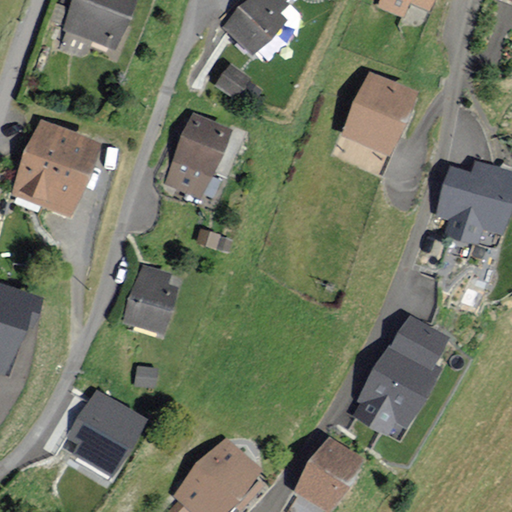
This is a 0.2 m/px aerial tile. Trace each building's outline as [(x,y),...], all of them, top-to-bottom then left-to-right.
[(132,0),(67,0),(67,2),(75,5),(66,30),(114,48),(132,0)] [(286,3),(282,0),(253,0),(228,25),(253,51),(285,21),(277,13),(286,3)] [(432,0),(381,0),(380,3),(402,13),(407,0),(428,9),(432,0)] [(250,81),(233,66),(218,84),(235,99),(250,81)] [(413,95),(369,76),(345,132),(389,151),(413,95)] [(228,132),(196,118),(169,180),(201,194),(228,132)] [(96,147),(41,125),(14,193),(69,215),(96,147)] [(501,228),(511,190),(511,174),(478,165),(474,180),(451,173),(440,211),(453,215),(448,232),(475,239),(480,222),(501,228)] [(170,275),(145,266),(125,322),(162,335),(178,290),(166,286),(170,275)] [(40,299),(0,285),(0,368),(11,372),(28,322),(32,323),(40,299)] [(356,415),(389,433),(396,420),(408,427),(432,384),(440,370),(431,365),(446,338),(411,319),(395,348),(390,346),(360,400),(364,402),(356,415)] [(144,419),(100,393),(67,448),(111,474),(144,419)] [(358,460),(328,441),(297,490),(327,509),(358,460)] [(256,473),(226,445),(179,495),(188,503),(197,511),(219,511),(239,491),(256,473)]
